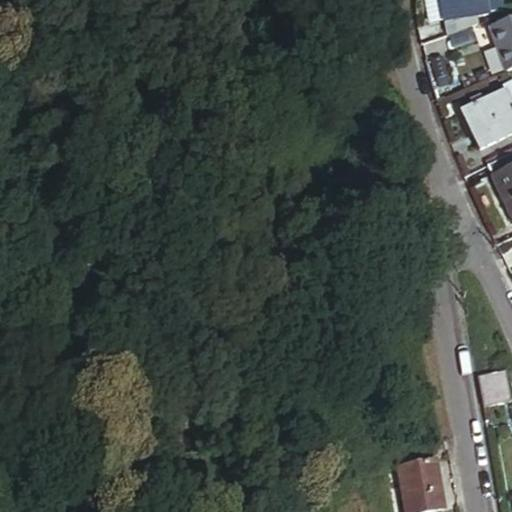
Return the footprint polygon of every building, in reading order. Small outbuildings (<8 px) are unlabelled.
[(468,15),(499,8),(496,0),(437,0),(442,20),(468,15)] [(445,34),(469,26),(468,15),(442,20),(445,34)] [(497,58),(511,53),(511,20),(487,29),(497,58)] [(501,71),(511,66),(511,53),(497,58),(501,71)] [(505,96),(511,92),(511,76),(511,75),(498,82),(501,89),(505,96)] [(476,149),(511,132),(511,110),(505,96),(501,89),(457,110),(476,149)] [(509,220),(511,218),(511,149),(482,164),(509,220)] [(505,413),(500,381),(475,384),(481,422),(505,413)] [(402,511),(436,511),(429,466),(395,471),(402,511)]
